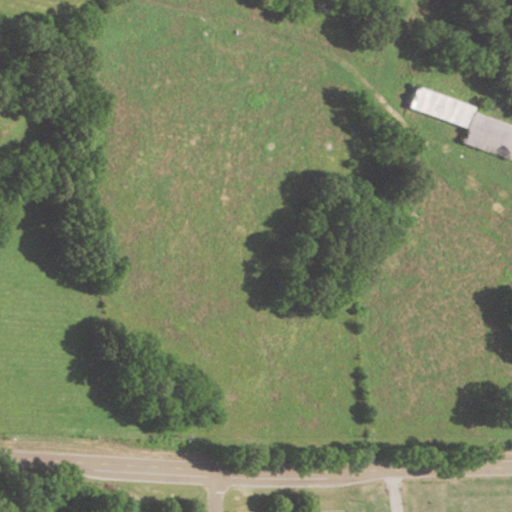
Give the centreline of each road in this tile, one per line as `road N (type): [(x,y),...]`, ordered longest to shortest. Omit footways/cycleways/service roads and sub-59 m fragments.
road 1 (tertiary): [(0,457),(284,473),(511,466)]
road 2 (track): [(147,0),(333,55),(430,154)]
